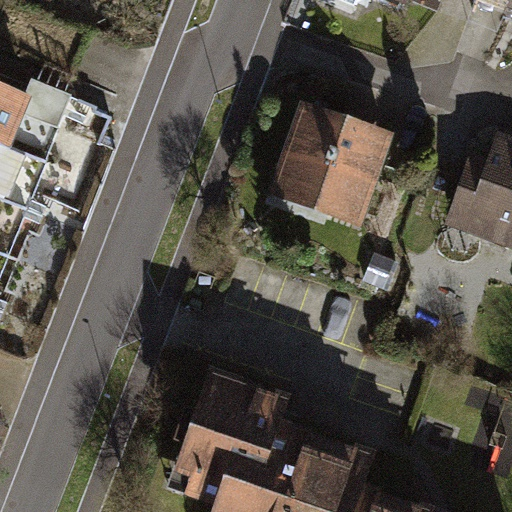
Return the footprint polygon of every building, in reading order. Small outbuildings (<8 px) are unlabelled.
[(84,0),(165,34),(179,0),(84,0)] [(342,0),(407,30),(421,0),(342,0)] [(511,0),(489,0),(481,23),(511,35),(511,0)] [(0,135),(27,146),(49,93),(0,73),(0,135)] [(261,219),(339,242),(369,137),(291,115),(261,219)] [(0,187),(9,191),(27,146),(0,135),(0,187)] [(511,274),(511,149),(495,143),(451,251),(511,274)] [(0,212),(9,191),(0,187),(0,212)] [(347,511),(366,461),(374,439),(281,406),(291,380),(211,351),(166,477),(214,494),(207,511),(347,511)] [(439,487),(366,461),(347,511),(451,511),(432,505),(439,487)]
